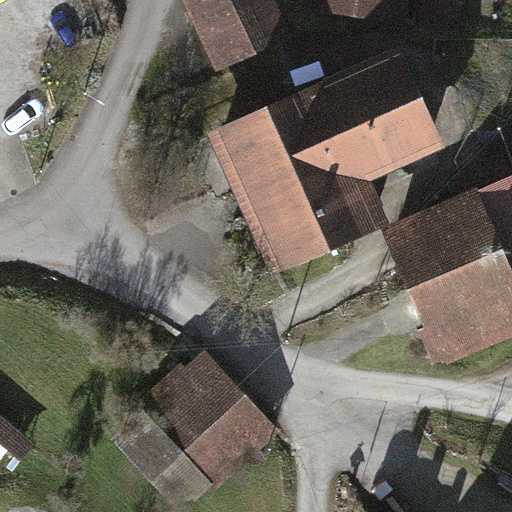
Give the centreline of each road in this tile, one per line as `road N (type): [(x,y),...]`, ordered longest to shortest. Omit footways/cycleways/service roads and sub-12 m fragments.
road 1 (track): [(61,189),(303,366),(511,395)]
road 2 (unclassified): [(155,0),(61,189),(39,211),(0,224)]
road 3 (track): [(303,366),(317,405),(325,511)]
